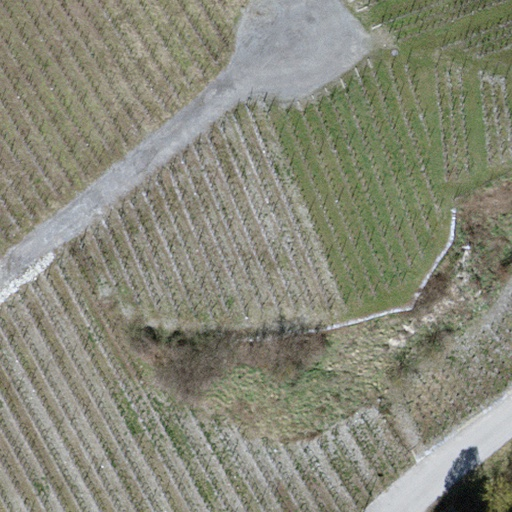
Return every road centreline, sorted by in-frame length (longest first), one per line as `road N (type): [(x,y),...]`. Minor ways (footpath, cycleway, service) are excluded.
road 1 (track): [(0,291),(286,46)]
road 2 (unclassified): [(408,511),(511,439)]
